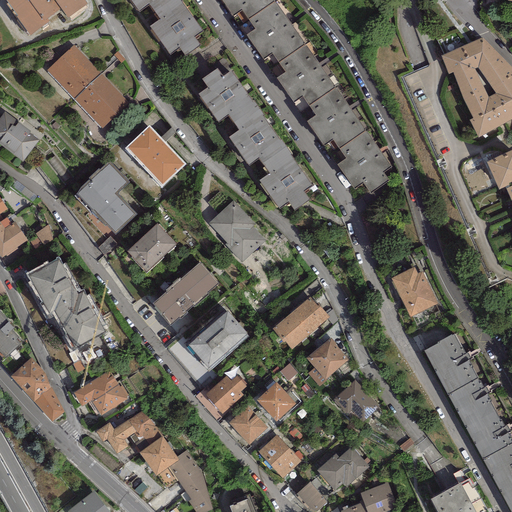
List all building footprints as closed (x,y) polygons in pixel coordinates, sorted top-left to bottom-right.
[(28,0),(20,0),(8,8),(32,43),(65,21),(69,27),(89,13),(80,0),(38,0),(32,5),(28,0)] [(126,0),(137,15),(147,8),(159,24),(148,32),(166,58),(179,50),(185,59),(199,49),(192,40),(200,35),(176,0),(126,0)] [(275,0),(218,0),(233,20),(242,13),(254,30),(245,36),(264,64),(273,58),(284,74),(275,80),(292,106),(302,99),(315,118),(307,124),(323,148),(331,142),(345,161),(337,167),(353,190),(362,184),(368,193),(386,180),(381,172),(390,165),(275,0)] [(465,123),(473,142),(511,119),(511,155),(511,154),(482,169),(493,195),(501,192),(509,210),(511,208),(511,77),(508,71),(480,40),(437,60),(444,79),(449,77),(468,122),(465,123)] [(76,46),(49,72),(103,130),(130,104),(76,46)] [(217,72),(201,83),(207,93),(198,99),(217,126),(228,118),(239,134),(228,142),(248,169),(258,162),(269,177),(258,185),(278,213),(288,206),(293,213),(308,202),(302,194),(311,188),(231,74),(222,80),(217,72)] [(4,111),(0,116),(0,142),(23,159),(40,137),(4,111)] [(149,128),(125,150),(162,190),(186,167),(149,128)] [(77,189),(116,232),(137,213),(117,192),(130,180),(110,159),(77,189)] [(0,197),(0,251),(3,256),(28,238),(16,221),(12,223),(7,217),(1,221),(0,219),(0,213),(7,208),(0,197)] [(208,223),(243,261),(267,240),(253,226),(256,224),(234,200),(208,223)] [(159,221),(129,249),(147,268),(177,241),(159,221)] [(61,257),(31,272),(50,310),(56,308),(75,345),(105,330),(84,289),(79,292),(61,257)] [(204,263),(154,301),(169,321),(219,283),(204,263)] [(412,267),(391,277),(409,314),(435,302),(419,270),(414,272),(412,267)] [(306,296),(271,328),(291,349),(325,317),(306,296)] [(0,309),(0,348),(7,356),(24,341),(12,328),(15,326),(0,309)] [(225,309),(186,339),(208,367),(246,337),(225,309)] [(511,432),(458,332),(426,349),(511,508),(511,432)] [(328,340),(306,359),(324,379),(346,360),(328,340)] [(33,357),(12,375),(52,420),(64,410),(48,373),(33,357)] [(81,360),(74,364),(79,373),(86,368),(81,360)] [(290,362),(280,370),(289,381),(299,373),(290,362)] [(93,399),(102,414),(129,398),(112,369),(75,392),(83,405),(93,399)] [(227,377),(201,399),(220,421),(244,401),(242,399),(247,395),(244,392),(249,388),(238,375),(231,381),(227,377)] [(352,381),(331,400),(346,416),(351,411),(361,422),(376,408),(352,381)] [(277,384),(259,400),(278,421),(296,404),(277,384)] [(248,407),(230,423),(250,445),(268,429),(248,407)] [(150,444),(163,435),(145,408),(128,420),(136,431),(139,435),(142,432),(150,444)] [(136,431),(128,420),(115,429),(110,421),(97,429),(104,440),(108,437),(118,452),(129,444),(125,438),(136,431)] [(141,450),(157,473),(179,458),(163,435),(150,444),(141,450)] [(278,436),(261,452),(284,478),(301,462),(278,436)] [(400,445),(405,451),(415,444),(410,437),(400,445)] [(351,446),(339,458),(335,454),(318,469),(336,488),(345,480),(349,485),(370,467),(351,446)] [(190,455),(171,469),(200,511),(202,511),(213,504),(203,473),(190,455)] [(474,511),(457,479),(428,495),(437,511),(474,511)] [(316,511),(329,501),(311,481),(298,494),(314,511),(316,511)] [(342,508),(343,511),(388,511),(388,510),(397,507),(388,482),(361,491),(364,500),(342,508)] [(112,511),(95,489),(68,510),(69,511),(112,511)] [(253,511),(248,497),(229,505),(232,511),(253,511)]
